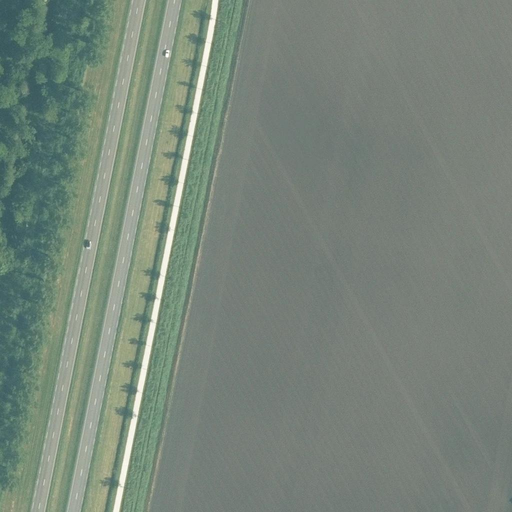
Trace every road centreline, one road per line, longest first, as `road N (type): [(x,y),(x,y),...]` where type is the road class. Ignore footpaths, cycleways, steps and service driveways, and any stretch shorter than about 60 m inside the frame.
road 1 (primary): [(136,0),(36,511)]
road 2 (primary): [(75,511),(175,0)]
